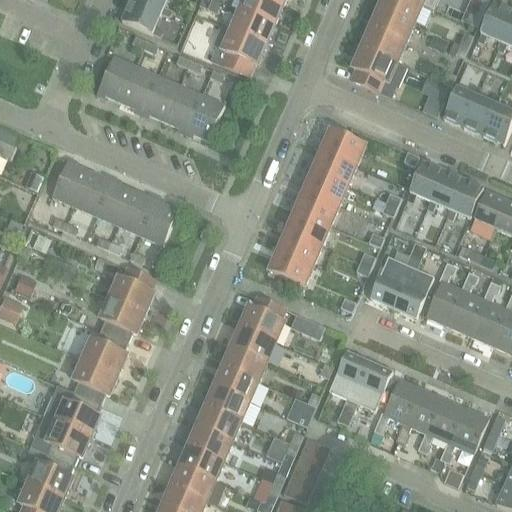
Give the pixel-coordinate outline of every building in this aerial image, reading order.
[(133,0),(130,7),(161,20),(169,23),(172,18),(163,14),(169,0),(133,0)] [(203,0),(199,10),(208,14),(213,3),(206,0),(203,0)] [(245,0),(240,15),(275,29),(284,9),(261,0),(245,0)] [(261,0),(284,9),(287,0),(261,0)] [(415,28),(423,8),(404,0),(385,0),(380,13),(415,28)] [(404,0),(423,8),(427,0),(404,0)] [(130,7),(123,24),(122,25),(153,38),(161,42),(164,36),(155,32),(161,20),(130,7)] [(511,23),(511,14),(494,7),(481,37),(482,38),(478,46),(484,49),(488,40),(502,46),(511,23)] [(371,33),(406,48),(415,28),(380,13),(371,33)] [(275,29),(240,15),(231,35),(266,49),(275,29)] [(463,27),(477,33),(480,26),(466,20),(463,27)] [(508,49),(511,50),(511,23),(502,46),(498,55),(504,57),(508,49)] [(363,53),(398,68),(406,48),(371,33),(363,53)] [(258,70),(266,49),(231,35),(222,55),(227,57),(221,69),(249,81),(255,68),(258,70)] [(450,56),(456,59),(465,62),(474,41),(466,37),(460,49),(454,47),(450,56)] [(144,53),(148,46),(136,41),(132,48),(144,53)] [(148,46),(144,53),(156,59),(159,52),(148,46)] [(398,68),(363,53),(354,73),(358,75),(353,86),(381,98),(385,87),(389,88),(398,68)] [(188,72),(191,65),(180,60),(177,67),(188,72)] [(98,97),(121,107),(137,71),(114,61),(98,97)] [(191,65),(188,72),(200,78),(203,71),(191,65)] [(143,116),(159,80),(137,71),(121,107),(143,116)] [(222,87),(225,80),(214,75),(210,82),(222,87)] [(452,91),(457,80),(448,77),(444,88),(452,91)] [(159,80),(143,116),(165,126),(181,90),(159,80)] [(181,90),(165,126),(187,135),(202,100),(181,90)] [(444,123),(455,128),(464,132),(477,101),(481,93),(475,90),(471,99),(457,93),(444,123)] [(477,101),(464,132),(483,140),(484,139),(497,110),(501,102),(495,99),(491,107),(477,101)] [(225,109),(202,100),(187,135),(209,145),(225,109)] [(497,110),(484,139),(483,140),(505,149),(511,132),(511,114),(511,116),(497,110)] [(0,133),(0,143),(15,150),(19,141),(0,133)] [(366,150),(331,135),(322,156),(357,171),(366,150)] [(0,158),(11,164),(17,151),(15,150),(0,143),(0,158)] [(357,171),(322,156),(314,176),(349,191),(357,171)] [(420,162),(409,157),(404,166),(416,171),(420,162)] [(68,166),(60,184),(53,202),(75,212),(91,176),(68,166)] [(431,206),(444,177),(445,176),(423,166),(410,197),(411,197),(407,206),(413,208),(414,206),(428,212),(431,206)] [(113,185),(91,176),(75,212),(97,221),(113,185)] [(349,191),(314,176),(305,196),(340,211),(349,191)] [(445,176),(444,177),(431,206),(428,212),(427,214),(433,217),(437,208),(451,214),(464,184),(445,176)] [(484,193),(473,188),(464,184),(451,214),(447,223),(453,225),(457,217),(471,223),(484,193)] [(135,195),(113,185),(97,221),(119,231),(135,195)] [(141,240),(157,204),(135,195),(119,231),(141,240)] [(340,211),(305,196),(296,216),(331,231),(340,211)] [(496,233),(508,206),(487,197),(475,224),(496,233)] [(402,203),(391,198),(387,208),(398,212),(402,203)] [(157,204),(141,240),(164,250),(179,214),(157,204)] [(496,233),(511,240),(511,207),(508,206),(496,233)] [(398,212),(387,208),(383,217),(394,222),(398,212)] [(331,231),(296,216),(288,235),(323,251),(331,231)] [(65,236),(68,228),(56,223),(53,230),(65,236)] [(11,224),(6,235),(18,240),(22,229),(11,224)] [(68,228),(65,236),(76,241),(79,233),(68,228)] [(323,251),(288,235),(279,255),(314,270),(323,251)] [(385,243),(373,238),(369,247),(381,252),(385,243)] [(45,242),(41,253),(61,262),(66,252),(45,242)] [(109,255),(112,247),(100,242),(97,250),(109,255)] [(112,247),(109,255),(120,260),(123,252),(112,247)] [(427,253),(416,248),(411,259),(422,264),(427,253)] [(475,251),(472,256),(463,252),(459,260),(481,269),(484,261),(483,261),(486,255),(475,251)] [(314,270),(279,255),(270,276),(305,291),(314,270)] [(134,257),(131,264),(142,269),(146,262),(134,257)] [(376,263),(365,258),(361,267),(372,272),(376,263)] [(422,264),(411,259),(406,270),(412,272),(418,275),(422,264)] [(484,261),(481,269),(492,274),(496,266),(484,261)] [(394,314),(412,272),(406,270),(389,262),(371,303),(394,314)] [(372,272),(361,267),(357,276),(368,281),(372,272)] [(427,322),(449,332),(464,297),(460,295),(461,294),(446,288),(449,281),(451,282),(456,271),(447,267),(439,286),(442,287),(427,322)] [(417,324),(435,282),(418,275),(412,272),(394,314),(417,324)] [(111,303),(146,319),(155,298),(151,297),(156,286),(128,274),(124,284),(120,282),(111,303)] [(464,297),(449,332),(471,341),(486,307),(482,305),(482,304),(467,298),(471,290),(473,291),(477,282),(468,278),(461,294),(460,295),(464,297)] [(22,280),(15,295),(29,301),(36,286),(22,280)] [(486,307),(471,341),(493,351),(508,317),(504,315),(505,313),(489,307),(493,299),(496,300),(499,292),(490,288),(482,304),(482,305),(486,307)] [(508,317),(493,351),(511,359),(511,297),(505,313),(504,315),(508,317)] [(17,299),(8,321),(29,329),(37,307),(17,299)] [(276,347),(285,327),(281,325),(286,314),(258,302),(253,313),(250,312),(241,332),(276,347)] [(137,339),(146,319),(111,303),(102,324),(106,325),(101,336),(129,348),(133,338),(137,339)] [(357,308),(346,303),(342,313),(353,318),(357,308)] [(297,319),(291,332),(302,337),(308,324),(297,319)] [(267,367),(276,347),(241,332),(232,352),(267,367)] [(124,358),(129,348),(101,336),(97,346),(93,344),(84,365),(119,380),(128,360),(124,358)] [(259,387),(267,367),(232,352),(224,372),(259,387)] [(371,365),(348,355),(330,397),(347,404),(353,407),(371,365)] [(292,368),(322,373),(324,362),(294,357),(292,368)] [(110,401),(119,380),(84,365),(75,385),(79,387),(74,397),(102,410),(106,399),(110,401)] [(394,375),(371,365),(353,407),(358,409),(376,417),(394,375)] [(320,380),(329,383),(333,372),(325,369),(320,380)] [(37,396),(44,380),(22,370),(15,385),(37,396)] [(250,407),(259,387),(224,372),(215,391),(250,407)] [(407,429),(423,394),(400,384),(385,419),(382,418),(374,436),(384,441),(388,431),(386,430),(390,422),(404,429),(404,428),(407,429)] [(102,410),(74,397),(58,390),(45,421),(92,442),(101,421),(97,420),(102,410)] [(242,426),(250,407),(215,391),(207,411),(242,426)] [(444,404),(423,394),(407,429),(404,428),(404,429),(396,446),(399,447),(406,450),(410,441),(408,440),(412,432),(426,438),(426,437),(429,439),(444,404)] [(313,397),(308,408),(316,412),(321,401),(313,397)] [(354,420),(358,409),(353,407),(347,404),(342,415),(354,420)] [(466,413),(444,404),(429,439),(426,437),(426,438),(418,455),(421,457),(428,460),(432,450),(431,450),(434,442),(448,448),(448,447),(451,448),(466,413)] [(303,419),(312,423),(316,412),(308,408),(303,419)] [(233,446),(242,426),(207,411),(198,431),(233,446)] [(489,423),(466,413),(451,448),(448,447),(448,448),(440,463),(440,465),(443,467),(444,467),(450,469),(454,460),(452,459),(456,451),(473,459),(489,423)] [(354,420),(342,415),(338,426),(349,431),(354,420)] [(497,420),(490,436),(499,439),(505,424),(497,420)] [(83,462),(92,442),(45,421),(31,452),(47,459),(75,471),(79,461),(83,462)] [(225,466),(233,446),(198,431),(189,451),(225,466)] [(374,436),(371,444),(381,449),(384,441),(374,436)] [(490,436),(484,451),(492,454),(499,439),(490,436)] [(295,437),(291,448),(299,451),(304,441),(295,437)] [(327,466),(331,455),(308,444),(303,455),(327,466)] [(286,459),(294,462),(299,451),(291,448),(286,459)] [(216,486),(225,466),(189,451),(181,470),(216,486)] [(327,466),(303,455),(298,466),(322,477),(327,466)] [(70,481),(75,471),(47,459),(43,469),(39,467),(29,488),(65,503),(74,483),(70,481)] [(480,459),(473,475),(481,478),(488,463),(480,459)] [(436,462),(432,471),(441,475),(444,467),(443,467),(440,465),(440,463),(436,462)] [(317,488),(322,477),(298,466),(293,477),(317,488)] [(207,505),(215,488),(216,486),(181,470),(172,490),(207,505)] [(451,473),(445,487),(459,493),(465,479),(451,473)] [(473,475),(466,490),(474,494),(481,478),(473,475)] [(278,476),(273,487),(282,491),(287,480),(278,476)] [(312,499),(317,488),(293,477),(289,488),(312,499)] [(494,480),(488,496),(500,501),(507,484),(494,480)] [(269,498),(277,502),(282,491),(273,487),(269,498)] [(23,511),(60,511),(65,503),(29,488),(20,508),(24,510),(23,511)] [(308,509),(312,499),(289,488),(284,499),(308,509)] [(168,511),(204,511),(207,505),(172,490),(164,510),(168,511)] [(511,511),(511,492),(506,490),(497,510),(501,511),(511,511)]
